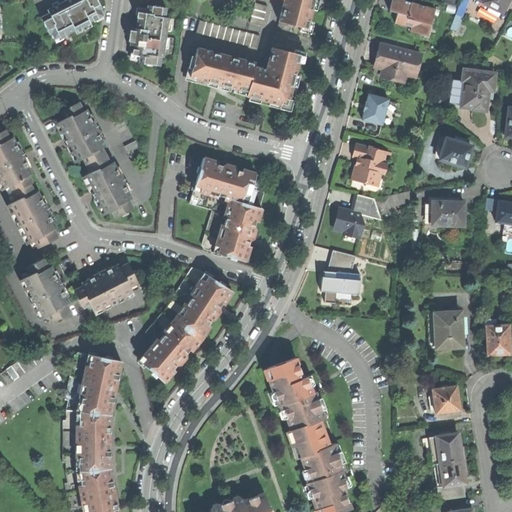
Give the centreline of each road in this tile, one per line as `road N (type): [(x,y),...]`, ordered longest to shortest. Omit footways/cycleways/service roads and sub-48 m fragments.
road 1 (residential): [(268,286),(155,242),(95,234),(80,221),(15,93)]
road 2 (residential): [(15,93),(42,76),(102,77),(205,131),(309,157)]
road 3 (residential): [(268,286),(181,408),(158,456),(150,511)]
road 4 (residential): [(350,0),(309,157)]
road 5 (residential): [(511,377),(487,385),(480,407),(494,511)]
road 6 (residential): [(309,157),(268,286)]
